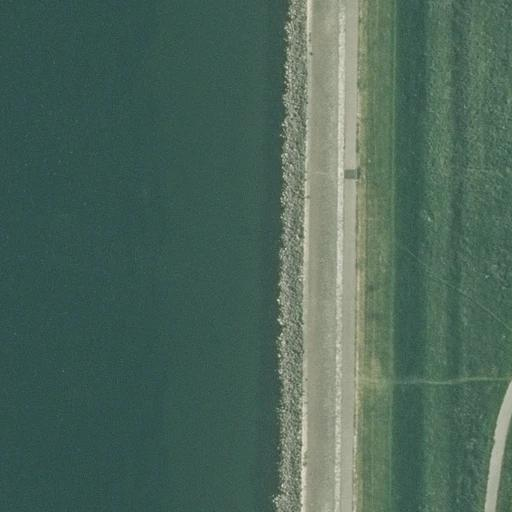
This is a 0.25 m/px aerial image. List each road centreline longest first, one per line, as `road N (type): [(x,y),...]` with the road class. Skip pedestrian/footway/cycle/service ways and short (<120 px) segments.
road 1 (unclassified): [(345,511),(350,0)]
road 2 (unclassified): [(487,511),(511,394)]
